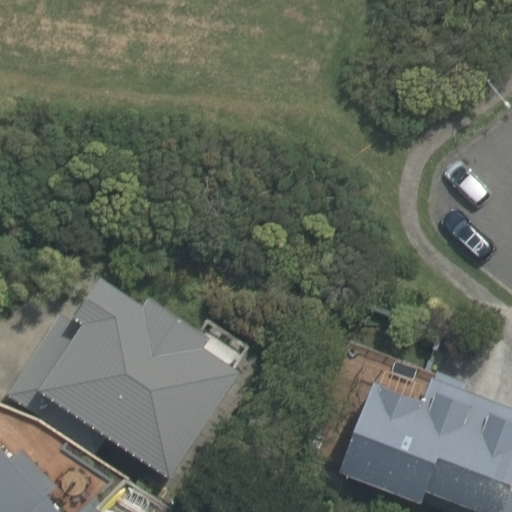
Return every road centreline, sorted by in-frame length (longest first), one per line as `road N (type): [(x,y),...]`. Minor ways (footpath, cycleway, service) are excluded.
road 1 (track): [(358,0),(358,33),(324,108),(109,107),(0,89)]
road 2 (track): [(324,108),(421,154),(511,177)]
